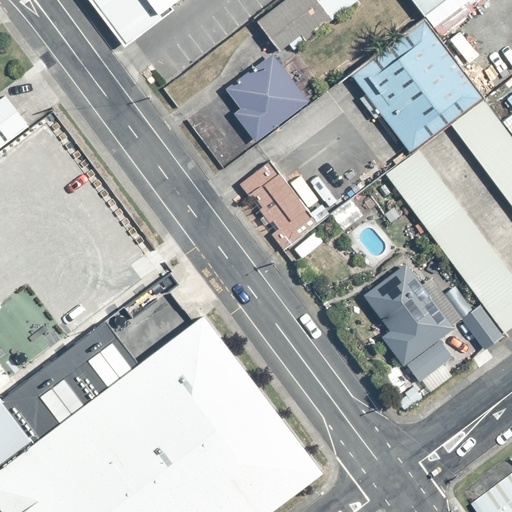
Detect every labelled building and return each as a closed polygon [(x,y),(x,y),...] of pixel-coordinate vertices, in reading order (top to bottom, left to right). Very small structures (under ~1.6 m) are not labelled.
[(80,0),(109,37),(148,7),(142,0),(80,0)] [(308,4),(304,0),(250,0),(238,10),(260,39),(308,4)] [(434,120),(470,93),(410,14),(338,69),(397,148),(404,143),(434,120)] [(291,93),(256,46),(211,80),(225,99),(217,106),(238,133),(291,93)] [(511,147),(470,93),(434,120),(511,222),(511,147)] [(0,125),(9,118),(0,106),(0,125)] [(511,284),(404,143),(397,148),(371,168),(489,324),(511,306),(511,284)] [(311,213),(270,160),(240,183),(252,199),(247,202),(283,248),(329,213),(322,205),(311,213)] [(332,213),(345,231),(365,216),(352,199),(332,213)] [(436,321),(388,258),(347,289),(395,353),(436,321)] [(203,313),(0,465),(0,506),(4,511),(266,511),(322,470),(203,313)] [(394,400),(403,412),(424,396),(414,384),(394,400)] [(0,447),(15,437),(0,416),(0,447)] [(505,511),(511,507),(511,452),(452,497),(463,511),(505,511)]
